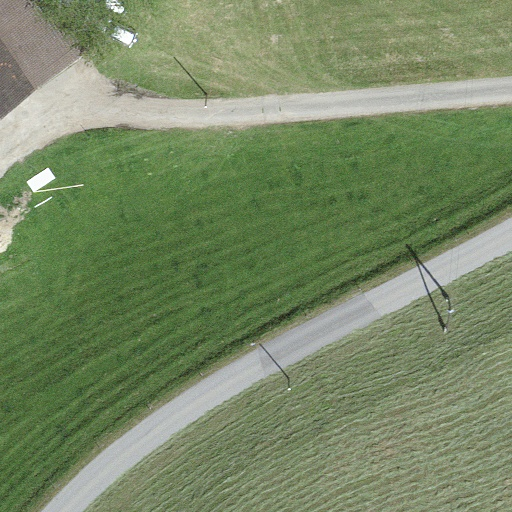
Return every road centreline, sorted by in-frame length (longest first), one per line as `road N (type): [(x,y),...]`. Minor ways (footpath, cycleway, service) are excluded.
road 1 (unclassified): [(511,239),(216,399),(80,511)]
road 2 (track): [(511,89),(287,118),(85,126)]
